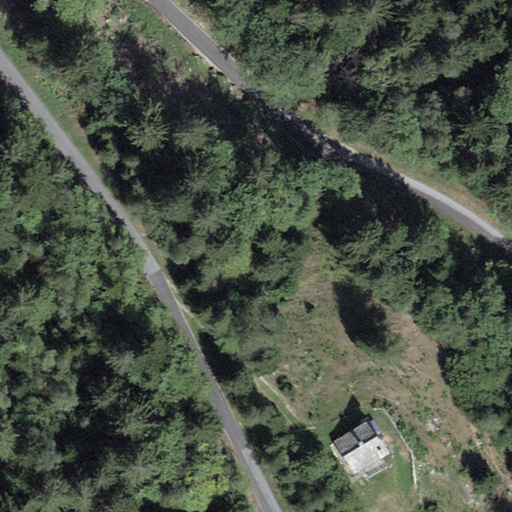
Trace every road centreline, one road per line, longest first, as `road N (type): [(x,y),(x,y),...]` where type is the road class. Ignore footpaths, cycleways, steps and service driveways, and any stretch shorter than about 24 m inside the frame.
road 1 (unclassified): [(274,511),(146,261),(0,59)]
road 2 (unclassified): [(154,0),(269,104),(348,157),(469,217),(511,251)]
road 3 (track): [(146,261),(358,503)]
